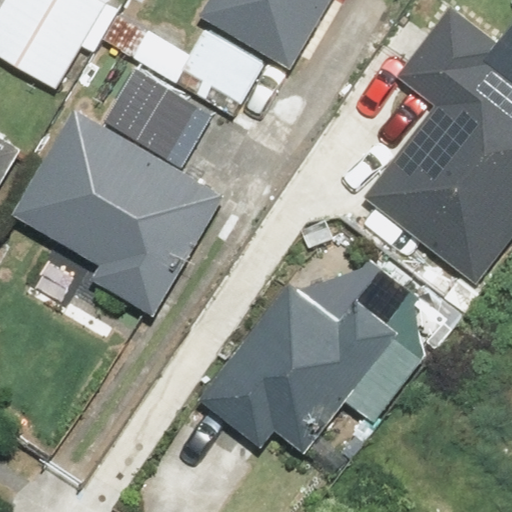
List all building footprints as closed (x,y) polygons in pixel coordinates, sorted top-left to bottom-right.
[(112,0),(11,0),(0,18),(0,44),(66,86),(91,45),(103,52),(129,10),(112,0)] [(217,0),(212,9),(303,64),(341,0),(217,0)] [(444,101),(374,192),(486,279),(511,245),(511,64),(505,59),(511,49),(511,43),(462,4),(408,73),(444,101)] [(113,116),(89,102),(26,208),(115,260),(105,276),(166,312),(238,189),(194,163),(224,113),(143,65),(113,116)] [(0,213),(39,148),(0,124),(0,213)] [(300,282),(211,392),(276,444),(290,427),(321,452),(417,334),(343,274),(300,282)] [(511,338),(461,404),(511,443),(511,338)]
